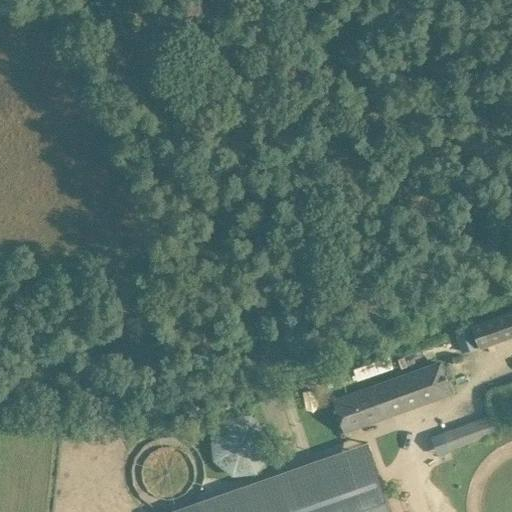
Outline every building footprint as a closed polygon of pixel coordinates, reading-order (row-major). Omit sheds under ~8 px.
[(511,311),(472,325),(480,348),(511,336),(511,311)] [(456,333),(462,353),(477,348),(470,328),(456,333)] [(403,356),(397,358),(401,367),(406,365),(403,356)] [(333,399),(345,431),(451,392),(441,363),(393,381),(389,371),(375,377),(371,367),(347,377),(353,391),(333,399)] [(339,375),(327,379),(329,386),(341,382),(339,375)] [(252,475),(262,469),(269,461),(273,450),(273,439),(270,428),(263,420),(255,415),(245,412),(235,412),(225,416),(217,422),(212,431),(209,441),(209,451),(213,460),(220,469),(230,475),(241,477),(252,475)] [(444,429),(452,450),(500,432),(492,412),(444,429)] [(201,459),(196,448),(187,440),(176,435),(164,435),(153,438),(144,444),(137,453),(133,463),(133,474),(136,485),(143,494),(151,500),(162,504),(174,504),(185,500),(195,493),(201,482),(203,470),(201,459)] [(395,511),(367,435),(157,511),(395,511)]
